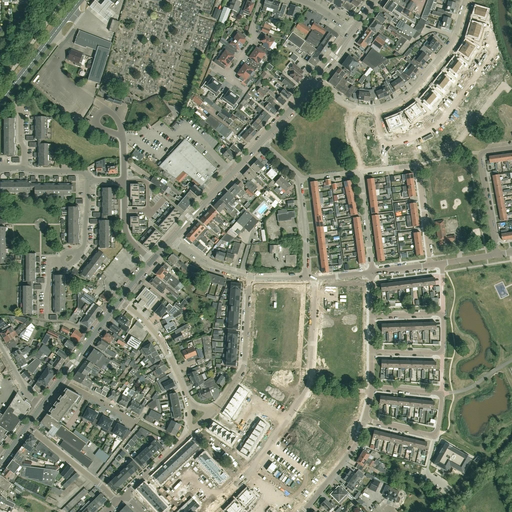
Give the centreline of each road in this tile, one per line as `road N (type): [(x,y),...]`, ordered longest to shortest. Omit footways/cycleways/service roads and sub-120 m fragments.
road 1 (residential): [(429,265),(418,165),(359,172)]
road 2 (residential): [(212,511),(310,385)]
road 3 (residential): [(368,111),(416,84),(450,42),(466,0)]
road 4 (residential): [(46,316),(49,268),(84,242),(88,181)]
road 5 (residential): [(212,412),(244,363),(249,279)]
road 6 (residential): [(500,255),(482,152),(511,147)]
road 7 (tertiary): [(171,238),(262,142)]
road 8 (primary): [(80,0),(0,103)]
road 9 (residential): [(189,404),(164,343),(120,300)]
